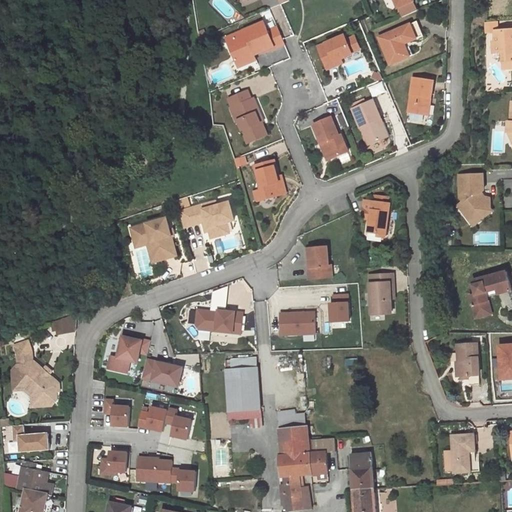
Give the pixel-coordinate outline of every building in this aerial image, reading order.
[(395,0),(403,18),(419,11),(414,0),(395,0)] [(496,21),(483,21),(484,32),(495,32),(495,31),(497,31),(496,21)] [(423,37),(418,22),(379,38),(391,65),(410,57),(405,44),(423,37)] [(274,47),(267,30),(264,23),(233,36),(237,45),(230,48),(239,68),(252,62),(249,55),(253,53),(254,55),(267,50),(274,47)] [(275,49),(284,45),(283,41),(276,26),(267,30),(274,47),(275,49)] [(511,29),(497,31),(495,31),(495,32),(496,42),(493,42),(494,52),(503,52),(503,56),(503,60),(511,59),(511,29)] [(204,30),(198,33),(199,39),(206,36),(204,30)] [(206,36),(199,39),(200,46),(209,42),(206,36)] [(237,45),(233,36),(227,39),(230,48),(237,45)] [(345,36),(318,47),(328,70),(336,66),(335,62),(342,60),(353,55),(353,54),(360,51),(354,36),(347,39),(345,36)] [(511,59),(503,60),(504,69),(511,68),(511,59)] [(428,99),(431,99),(434,82),(414,79),(408,111),(426,114),(428,99)] [(259,117),(261,115),(254,99),(252,100),(248,91),(229,99),(233,108),(239,122),(248,143),(267,135),(262,123),(261,124),(259,117)] [(382,120),(374,101),(354,110),(368,145),(387,137),(379,121),(382,120)] [(236,123),(239,122),(233,108),(229,109),(236,123)] [(323,144),(330,160),(349,152),(342,135),(340,136),(332,119),(315,126),(322,144),(323,144)] [(327,161),(330,160),(323,144),(322,144),(321,145),(327,161)] [(245,157),(235,159),(237,166),(246,163),(245,157)] [(285,194),(280,176),(275,161),(255,166),(261,189),(264,200),(285,194)] [(485,173),(461,175),(462,196),(465,200),(460,205),(467,213),(470,210),(478,218),(492,206),(493,206),(493,197),(484,195),(482,192),(486,188),(485,173)] [(284,175),(280,176),(285,194),(288,193),(284,175)] [(256,202),(264,200),(261,189),(253,191),(256,202)] [(179,211),(184,228),(203,223),(207,222),(209,232),(211,238),(222,235),(221,229),(223,224),(227,223),(234,221),(229,202),(217,206),(216,201),(179,211)] [(378,233),(386,235),(390,204),(388,204),(385,203),(374,202),(364,201),(363,210),(366,214),(371,215),(371,220),(369,232),(378,233)] [(470,210),(467,213),(476,224),(494,209),(492,206),(478,218),(470,210)] [(167,218),(131,228),(134,241),(150,237),(151,242),(153,242),(158,261),(177,256),(172,237),(170,230),(167,218)] [(221,229),(222,235),(230,233),(227,223),(223,224),(221,229)] [(378,233),(369,232),(368,240),(377,241),(378,237),(378,233)] [(150,237),(134,241),(136,247),(148,244),(153,262),(158,261),(153,242),(151,242),(150,237)] [(329,266),(328,247),(307,249),(307,257),(311,257),(312,279),(333,278),(332,266),(329,266)] [(503,282),(508,281),(506,272),(473,280),(476,295),(470,296),(476,318),(491,314),(487,297),(486,292),(504,288),(503,282)] [(391,291),(395,291),(394,275),(370,276),(372,315),(383,314),(383,310),(392,309),(392,300),(391,291)] [(511,292),(508,281),(503,282),(504,288),(506,293),(511,292)] [(487,297),(506,293),(504,288),(486,292),(487,297)] [(349,295),(334,296),(335,314),(331,315),(332,323),(350,322),(349,295)] [(220,313),(199,311),(198,326),(201,330),(243,335),(245,314),(220,311),(220,313)] [(315,312),(280,314),(281,336),(316,334),(315,312)] [(76,332),(77,314),(54,322),(58,334),(76,332)] [(148,354),(151,341),(142,339),(142,340),(122,336),(118,357),(111,356),(108,368),(127,373),(130,361),(138,363),(140,353),(148,354)] [(50,375),(44,370),(33,360),(33,351),(29,341),(15,346),(19,357),(19,365),(17,365),(18,386),(26,386),(37,395),(37,402),(58,401),(57,392),(61,392),(60,384),(50,375)] [(511,342),(500,344),(501,380),(511,379),(511,342)] [(461,376),(470,376),(479,375),(478,345),(458,346),(459,362),(460,377),(461,376)] [(227,370),(258,367),(257,358),(226,361),(227,370)] [(183,368),(147,360),(143,378),(178,386),(183,368)] [(52,407),(58,401),(37,402),(37,395),(26,386),(18,386),(17,365),(16,366),(12,371),(14,392),(25,392),(31,397),(32,408),(52,407)] [(47,367),(44,370),(50,375),(53,372),(47,367)] [(262,418),(258,367),(227,370),(231,419),(252,418),(257,418),(262,418)] [(114,401),(106,400),(105,414),(113,414),(112,426),(129,427),(130,407),(114,406),(114,401)] [(150,414),(141,412),(138,426),(163,432),(165,423),(168,411),(151,407),(150,414)] [(168,409),(168,411),(165,423),(174,425),(171,436),(188,440),(192,420),(176,417),(178,411),(168,409)] [(296,409),(278,411),(280,430),(307,427),(305,413),(297,414),(296,409)] [(8,419),(0,420),(1,429),(10,428),(8,419)] [(24,427),(14,428),(15,444),(20,443),(20,454),(50,452),(49,436),(25,437),(24,427)] [(307,427),(280,430),(284,477),(303,475),(312,474),(309,441),(307,427)] [(454,451),(455,470),(455,473),(480,471),(480,462),(476,463),(475,435),(453,436),(454,451)] [(309,441),(312,474),(319,474),(328,473),(327,453),(334,453),(332,439),(309,441)] [(447,470),(455,470),(454,451),(446,451),(447,470)] [(110,460),(102,460),(101,473),(109,473),(110,472),(117,472),(126,473),(127,453),(110,452),(110,460)] [(354,489),(375,488),(372,454),(352,455),(354,489)] [(159,459),(138,458),(136,481),(171,483),(172,469),(172,462),(159,461),(159,459)] [(24,462),(22,468),(18,489),(26,490),(21,511),(44,511),(48,494),(51,495),(53,487),(51,484),(46,483),(48,473),(35,470),(36,465),(24,462)] [(22,468),(4,464),(6,486),(18,489),(22,468)] [(180,470),(172,469),(171,483),(178,483),(178,491),(195,492),(196,472),(180,471),(180,470)] [(303,475),(284,477),(285,484),(286,506),(287,511),(312,509),(309,487),(305,488),(303,475)] [(376,511),(375,488),(354,489),(355,511),(376,511)] [(130,511),(132,507),(111,502),(108,511),(130,511)]
